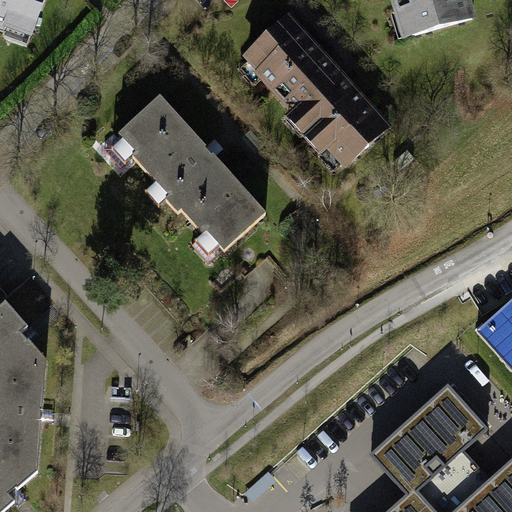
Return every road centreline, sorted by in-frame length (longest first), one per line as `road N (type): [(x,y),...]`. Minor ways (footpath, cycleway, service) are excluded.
road 1 (residential): [(215,443),(372,317),(511,233)]
road 2 (residential): [(0,198),(215,443)]
road 3 (residential): [(0,153),(150,0)]
